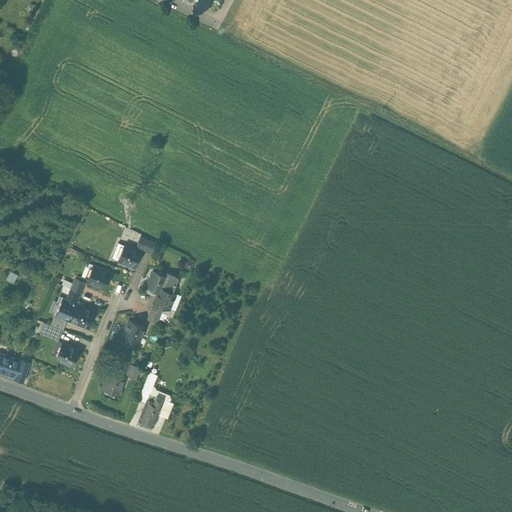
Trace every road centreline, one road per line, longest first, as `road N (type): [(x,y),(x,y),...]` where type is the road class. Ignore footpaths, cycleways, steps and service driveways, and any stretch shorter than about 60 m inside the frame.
road 1 (tertiary): [(73,407),(372,511)]
road 2 (residential): [(73,407),(115,304),(128,295)]
